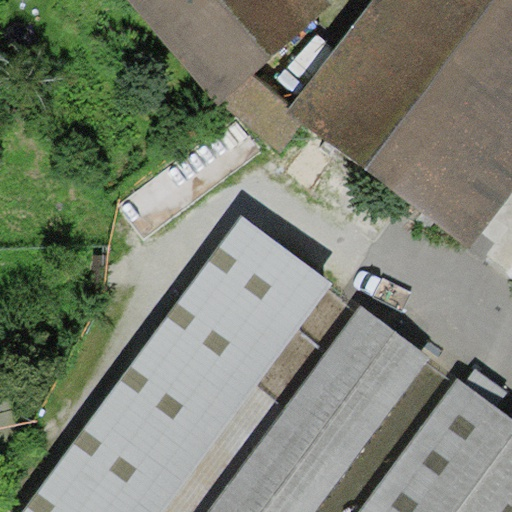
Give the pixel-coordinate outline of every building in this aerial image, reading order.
[(130,0),(227,115),(309,36),(331,15),(317,0),(130,0)] [(511,196),(511,2),(509,0),(375,0),(337,49),(309,36),(227,115),(279,150),(300,123),(468,255),(511,196)] [(161,511),(330,284),(243,220),(25,511),(161,511)] [(314,511),(427,360),(360,311),(211,511),(314,511)] [(511,511),(511,424),(456,383),(361,511),(511,511)]
